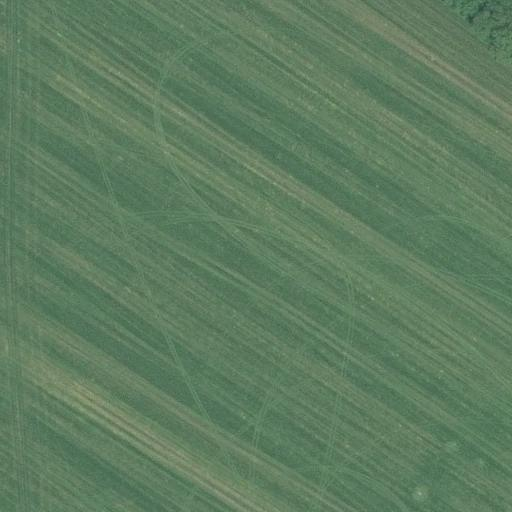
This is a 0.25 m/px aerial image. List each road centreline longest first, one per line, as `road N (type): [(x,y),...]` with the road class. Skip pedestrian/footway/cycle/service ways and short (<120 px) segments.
road 1 (track): [(8,0),(0,232)]
road 2 (track): [(0,283),(14,511)]
